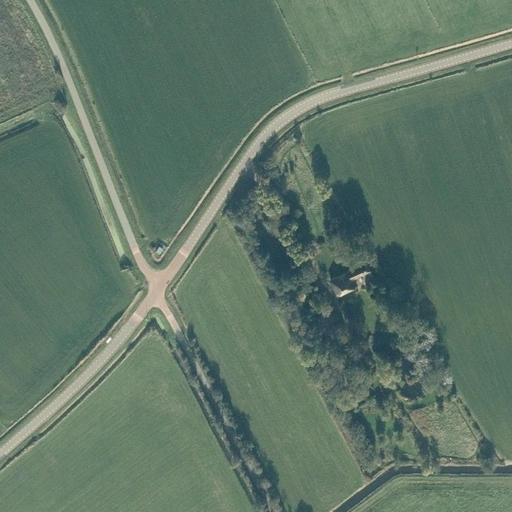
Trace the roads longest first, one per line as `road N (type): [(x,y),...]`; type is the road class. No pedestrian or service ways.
road 1 (tertiary): [(155,287),(250,152),(293,112),(511,43)]
road 2 (unclassified): [(155,287),(30,0)]
road 3 (unclassified): [(272,511),(155,287)]
road 4 (tertiary): [(0,453),(113,346),(155,287)]
